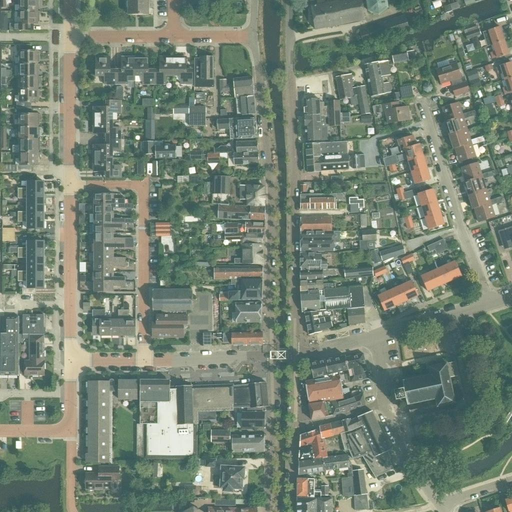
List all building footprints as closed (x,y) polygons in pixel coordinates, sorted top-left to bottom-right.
[(20,13),(37,12),(37,6),(39,6),(39,0),(37,0),(20,0),(20,13)] [(128,0),(129,15),(149,15),(149,0),(148,0),(128,0)] [(361,0),(344,0),(325,4),(324,0),(316,0),(317,5),(311,7),(315,30),(365,20),(361,0)] [(452,11),(459,9),(457,3),(450,5),(452,11)] [(37,12),(20,13),(20,24),(10,24),(10,31),(31,31),(31,25),(37,25),(37,19),(39,19),(39,12),(37,12)] [(364,45),(410,31),(406,16),(359,30),(364,45)] [(478,27),(464,31),(467,40),(481,36),(478,27)] [(505,41),(500,27),(482,33),(487,47),(493,45),(504,41),(505,41)] [(509,55),(505,41),(504,41),(493,45),(496,52),(490,54),(492,60),(498,58),(498,59),(509,55)] [(20,65),(38,65),(38,59),(40,59),(40,53),(38,53),(38,52),(32,52),(31,46),(17,46),(17,52),(20,52),(20,65)] [(379,63),(365,65),(368,80),(382,78),(391,76),(389,66),(395,65),(395,64),(414,60),(413,52),(393,56),(394,61),(388,62),(380,64),(379,63)] [(194,88),(214,88),(214,57),(199,56),(199,59),(194,59),(194,88)] [(110,57),(96,57),(96,76),(105,76),(105,85),(116,84),(116,70),(110,70),(110,57)] [(122,70),(116,70),(116,84),(128,84),(136,84),(136,76),(136,57),(122,57),(122,70)] [(148,57),(136,57),(136,76),(143,76),(143,84),(154,84),(154,70),(148,70),(148,57)] [(160,70),(154,70),(154,84),(166,84),(166,76),(173,76),(173,57),(160,57),(160,70)] [(186,57),(173,57),(173,76),(181,76),(181,84),(193,84),(193,69),(186,69),(186,57)] [(500,67),(496,69),(498,75),(503,74),(505,80),(511,77),(511,63),(511,62),(500,66),(500,67)] [(457,63),(437,69),(441,84),(450,81),(452,86),(455,96),(470,91),(467,82),(465,76),(461,77),(457,63)] [(38,65),(20,65),(20,78),(38,78),(38,72),(40,72),(40,65),(38,65)] [(351,75),(336,78),(339,89),(341,100),(351,99),(352,107),(360,105),(362,116),(370,114),(365,87),(356,88),(357,89),(353,90),(352,87),(353,87),(351,75)] [(254,96),(252,77),(234,79),(234,85),(226,86),(226,80),(220,81),(220,93),(235,91),(235,98),(254,96)] [(507,87),(503,89),(505,95),(509,94),(511,93),(511,77),(505,80),(507,87)] [(38,78),(20,78),(20,90),(38,90),(38,84),(40,84),(40,78),(38,78)] [(382,78),(368,80),(369,86),(370,89),(371,97),(385,95),(385,94),(391,93),(390,89),(389,83),(383,84),(382,78)] [(38,90),(20,90),(20,103),(17,103),(17,109),(32,109),(32,103),(38,103),(38,97),(40,97),(40,90),(38,90)] [(243,115),(256,114),(254,96),(235,98),(236,99),(238,116),(243,115)] [(320,100),(304,100),(305,116),(320,116),(321,117),(325,117),(325,118),(325,117),(329,117),(330,127),(340,126),(340,124),(350,123),(350,113),(340,114),(339,101),(332,102),(331,102),(330,102),(329,102),(329,109),(324,109),(324,103),(320,103),(320,100)] [(121,113),(121,101),(107,101),(107,108),(94,107),(94,121),(113,121),(113,113),(121,113)] [(468,113),(463,114),(459,102),(442,108),(447,122),(463,117),(464,119),(470,117),(468,113)] [(499,108),(498,107),(497,102),(496,103),(493,103),(478,108),(479,112),(485,110),(486,113),(499,108)] [(374,114),(383,112),(386,112),(388,124),(411,120),(408,107),(397,109),(395,103),(372,107),(374,114)] [(32,115),(32,109),(17,109),(17,115),(20,115),(20,128),(38,128),(38,122),(40,122),(40,116),(38,116),(38,115),(32,115)] [(206,114),(190,114),(189,126),(206,126),(206,114)] [(320,116),(305,116),(306,131),(306,142),(322,141),(328,141),(327,131),(327,127),(325,127),(325,118),(325,117),(321,117),(320,116)] [(468,130),(464,119),(463,117),(447,122),(445,122),(449,136),(468,130)] [(230,140),(237,140),(257,138),(256,118),(236,119),(236,120),(218,121),(218,130),(230,129),(230,140)] [(113,128),(113,121),(94,121),(94,134),(107,134),(107,139),(121,139),(121,128),(113,128)] [(154,133),(154,121),(146,121),(146,133),(154,133)] [(38,128),(20,128),(20,141),(38,141),(38,135),(40,135),(40,128),(38,128)] [(472,143),(471,140),(468,130),(449,136),(454,149),(455,148),(472,143)] [(420,144),(416,145),(413,135),(397,140),(401,153),(405,152),(408,160),(423,156),(420,144)] [(113,151),(121,151),(121,139),(107,139),(107,146),(94,146),(94,159),(113,158),(113,151)] [(472,145),(478,143),(476,139),(471,140),(472,143),(455,148),(460,162),(476,157),(472,145)] [(20,153),(38,153),(38,147),(40,147),(40,141),(38,141),(20,141),(20,153)] [(155,153),(155,154),(155,159),(176,159),(176,146),(169,147),(169,145),(163,145),(163,147),(155,147),(153,148),(153,142),(143,142),(144,155),(153,155),(153,153),(155,153)] [(227,154),(258,153),(258,142),(236,143),(236,144),(234,144),(234,149),(229,149),(225,147),(220,147),(218,149),(214,149),(214,154),(220,154),(227,154)] [(324,143),(306,144),(307,158),(348,156),(348,155),(348,148),(347,142),(342,142),(324,143)] [(38,153),(20,153),(20,166),(17,166),(17,172),(32,172),(32,166),(38,166),(38,160),(40,160),(40,153),(38,153)] [(258,153),(227,154),(227,159),(234,159),(234,165),(259,165),(258,153)] [(348,156),(307,158),(308,173),(321,172),(321,171),(349,169),(348,156)] [(360,169),(359,156),(352,156),(353,169),(360,169)] [(411,172),(427,168),(423,156),(408,160),(411,172)] [(121,166),(113,166),(113,158),(94,159),(94,171),(107,172),(107,178),(121,178),(121,166)] [(487,173),(482,175),(478,163),(462,168),(466,182),(483,177),(483,180),(489,178),(487,173)] [(415,184),(431,179),(427,168),(411,172),(415,184)] [(199,184),(199,176),(189,176),(188,184),(199,184)] [(213,192),(213,195),(229,195),(230,195),(230,192),(230,177),(224,177),(214,177),(213,192)] [(487,190),(483,180),(483,177),(466,182),(464,183),(469,196),(487,190)] [(18,194),(44,194),(44,182),(28,182),(28,189),(18,189),(18,194)] [(265,208),(265,187),(241,185),(240,200),(247,200),(247,206),(265,208)] [(422,206),(437,201),(434,189),(418,194),(422,206)] [(491,203),(490,201),(487,190),(469,196),(473,209),(475,209),(474,208),(491,203)] [(400,202),(416,197),(414,191),(404,194),(398,196),(400,202)] [(28,206),(44,206),(44,194),(18,194),(18,199),(28,199),(28,206)] [(319,210),(328,210),(328,194),(318,195),(319,210)] [(337,200),(342,200),(342,194),(328,194),(328,210),(337,209),(337,200)] [(114,195),(93,195),(94,205),(106,205),(125,205),(125,200),(114,200),(114,195)] [(301,210),(310,210),(309,195),(300,195),(301,210)] [(310,210),(319,210),(318,195),(309,195),(310,210)] [(358,198),(349,199),(349,205),(358,205),(358,209),(364,209),(364,200),(358,200),(358,198)] [(492,206),(497,204),(496,199),(490,201),(491,203),(474,208),(475,209),(479,223),(496,217),(492,206)] [(426,218),(441,213),(437,201),(422,206),(426,218)] [(106,205),(94,205),(94,214),(114,214),(114,211),(114,210),(114,209),(125,209),(128,209),(133,209),(133,205),(125,205),(106,205)] [(234,206),(218,205),(217,219),(250,220),(264,220),(264,221),(265,221),(265,208),(247,206),(234,206)] [(18,218),(44,218),(44,206),(28,206),(28,212),(18,212),(18,218)] [(429,230),(445,225),(441,213),(426,218),(429,230)] [(114,214),(94,214),(94,224),(125,224),(132,224),(133,224),(133,219),(125,219),(124,219),(114,219),(114,214)] [(332,217),(301,218),(301,232),(332,231),(332,217)] [(18,222),(28,222),(28,230),(44,230),(44,218),(18,218),(18,222)] [(224,232),(219,232),(219,235),(263,234),(264,234),(265,223),(246,222),(246,224),(224,224),(224,232)] [(125,224),(94,224),(94,234),(114,234),(114,229),(125,229),(125,228),(125,224)] [(152,224),(151,224),(152,237),(157,237),(160,237),(161,237),(170,237),(170,224),(166,224),(163,224),(161,224),(156,224),(152,224)] [(511,228),(499,232),(504,247),(511,244),(511,228)] [(332,231),(301,232),(301,241),(332,241),(332,243),(335,243),(341,243),(341,232),(341,231),(332,231)] [(376,231),(362,232),(363,241),(377,240),(376,231)] [(114,234),(94,234),(94,244),(114,244),(125,244),(133,244),(133,239),(125,239),(114,239),(114,234)] [(219,235),(214,235),(214,240),(224,240),(242,240),(242,245),(262,245),(263,234),(219,235)] [(437,255),(449,250),(444,240),(433,245),(435,250),(437,255)] [(332,241),(301,241),(301,252),(335,251),(335,243),(332,243),(332,241)] [(18,255),(44,255),(44,242),(28,242),(28,249),(18,249),(18,255)] [(114,244),(94,244),(94,253),(114,253),(114,248),(125,248),(133,249),(133,244),(125,244),(114,244)] [(242,260),(234,260),(234,265),(243,265),(263,265),(263,255),(263,245),(262,245),(242,245),(242,255),(242,257),(242,260)] [(402,246),(379,253),(381,257),(382,261),(405,254),(402,246)] [(114,253),(94,253),(94,263),(125,263),(125,258),(114,258),(114,253)] [(322,255),(316,255),(316,253),(301,253),(301,268),(302,268),(302,271),(327,270),(327,260),(322,261),(322,255)] [(44,269),(44,255),(18,255),(18,259),(28,259),(28,269),(44,269)] [(412,255),(406,257),(409,263),(414,261),(412,255)] [(406,257),(401,260),(403,265),(408,275),(413,273),(409,263),(406,257)] [(451,282),(462,277),(456,262),(444,267),(451,282)] [(125,263),(94,263),(94,273),(114,273),(114,268),(125,268),(125,263)] [(241,285),(241,280),(241,279),(263,279),(263,277),(263,276),(264,274),(263,273),(263,267),(214,267),(214,279),(231,279),(231,285),(235,285),(241,285)] [(345,280),(373,277),(372,267),(344,269),(345,280)] [(376,278),(387,273),(384,267),(373,272),(375,277),(371,278),(373,283),(372,284),(373,286),(379,284),(376,278)] [(439,287),(451,282),(444,267),(433,272),(439,287)] [(44,282),(44,269),(28,269),(28,272),(18,272),(18,282),(28,282),(44,282)] [(323,280),(323,277),(336,276),(335,270),(301,272),(301,281),(323,280)] [(428,292),(439,287),(433,272),(421,277),(428,292)] [(114,273),(94,273),(94,283),(125,283),(125,282),(125,278),(114,278),(114,273)] [(235,285),(235,292),(229,292),(229,295),(229,300),(262,300),(263,280),(241,280),(241,285),(235,285)] [(407,301),(419,296),(412,281),(401,286),(407,301)] [(44,289),(44,282),(28,282),(28,289),(23,289),(23,295),(36,295),(36,289),(44,289)] [(323,282),(301,282),(301,291),(324,290),(336,289),(335,284),(328,284),(324,284),(324,285),(323,285),(323,282)] [(125,283),(94,283),(94,293),(95,292),(114,293),(114,287),(125,287),(125,283)] [(396,306),(407,301),(401,286),(389,291),(396,306)] [(336,293),(335,293),(336,310),(340,309),(363,307),(363,302),(363,300),(363,298),(362,291),(359,291),(358,288),(336,290),(336,293)] [(187,315),(187,310),(193,310),(193,304),(197,304),(197,297),(193,297),(193,290),(166,291),(153,291),(152,291),(152,300),(152,302),(152,311),(153,311),(156,311),(162,311),(162,316),(156,316),(156,321),(153,321),(153,331),(153,339),(184,338),(184,330),(186,330),(188,327),(188,315),(187,315)] [(324,290),(301,291),(302,304),(303,313),(305,312),(306,313),(326,311),(324,290)] [(384,311),(396,306),(389,291),(378,296),(384,311)] [(233,323),(236,323),(261,323),(262,303),(246,303),(235,304),(236,313),(232,313),(233,323)] [(354,325),(365,323),(364,308),(348,310),(349,327),(354,326),(354,325)] [(326,311),(306,313),(310,335),(322,332),(322,331),(333,328),(330,318),(334,317),(333,310),(326,311)] [(105,311),(93,311),(93,334),(100,334),(100,337),(113,337),(113,320),(112,320),(112,318),(105,318),(105,311)] [(119,320),(113,320),(113,337),(125,337),(125,311),(124,311),(119,311),(119,320)] [(129,311),(125,311),(125,337),(136,337),(136,320),(129,320),(129,311)] [(24,315),(24,335),(43,335),(44,335),(45,314),(37,314),(24,315)] [(2,334),(0,333),(0,375),(9,375),(9,317),(4,317),(3,334),(2,334)] [(20,317),(9,317),(9,375),(20,375),(20,374),(20,361),(20,317)] [(224,334),(223,334),(223,339),(223,343),(232,343),(232,345),(247,345),(247,333),(224,334)] [(247,345),(263,344),(263,333),(247,333),(247,345)] [(204,345),(212,345),(212,334),(204,334),(204,345)] [(24,335),(23,335),(23,339),(30,339),(30,349),(32,349),(45,349),(44,336),(43,336),(43,335),(24,335)] [(32,349),(30,349),(30,361),(32,361),(45,361),(45,349),(32,349)] [(325,360),(310,364),(310,366),(313,377),(313,379),(319,377),(339,373),(348,371),(349,375),(350,382),(350,383),(368,379),(363,354),(346,358),(345,356),(327,360),(325,361),(325,360)] [(26,361),(20,361),(20,374),(26,374),(26,376),(32,376),(32,361),(30,361),(26,361)] [(32,361),(32,376),(45,376),(45,361),(32,361)] [(405,388),(396,390),(398,401),(408,399),(411,418),(446,411),(445,406),(456,404),(452,383),(451,378),(455,377),(453,364),(448,365),(448,364),(430,368),(432,376),(405,381),(404,381),(405,388)] [(313,381),(305,382),(307,393),(309,404),(309,405),(329,402),(338,400),(343,399),(344,399),(343,393),(341,385),(341,383),(339,373),(319,377),(319,380),(313,381)] [(89,455),(87,454),(87,463),(110,463),(110,428),(110,391),(120,391),(120,400),(138,400),(138,381),(137,381),(120,381),(120,382),(89,382),(89,428),(89,455)] [(171,381),(141,381),(140,425),(143,425),(143,426),(144,426),(175,427),(197,427),(197,425),(197,414),(212,414),(212,413),(234,412),(234,408),(247,408),(248,413),(250,413),(250,414),(262,412),(262,408),(268,407),(266,382),(249,384),(249,385),(233,386),(192,387),(192,386),(176,387),(176,388),(171,388),(171,381)] [(346,401),(348,411),(350,411),(356,409),(365,405),(363,395),(353,398),(351,399),(350,400),(349,400),(348,400),(346,401)] [(338,400),(329,402),(331,416),(344,413),(346,412),(348,411),(346,401),(345,401),(339,403),(338,400)] [(309,405),(310,413),(312,421),(328,417),(331,416),(329,402),(309,405)] [(243,413),(242,429),(254,429),(254,427),(264,427),(264,425),(265,426),(265,421),(264,421),(264,413),(262,413),(262,412),(250,414),(250,413),(248,413),(243,413)] [(346,433),(341,434),(345,451),(349,450),(354,459),(363,458),(375,478),(393,469),(389,460),(388,460),(388,459),(387,459),(386,459),(384,454),(390,451),(372,412),(358,418),(359,418),(359,419),(354,421),(355,422),(351,424),(350,419),(343,421),(346,433)] [(212,414),(197,414),(197,425),(199,425),(199,422),(212,421),(212,414)] [(343,421),(331,424),(333,436),(341,434),(346,433),(343,421)] [(331,424),(320,427),(320,428),(320,429),(323,439),(324,438),(333,436),(331,424)] [(175,427),(144,426),(144,461),(198,460),(197,427),(175,427)] [(301,436),(300,448),(312,446),(313,460),(323,458),(327,458),(324,438),(323,439),(320,429),(301,436)] [(230,431),(211,431),(211,443),(230,443),(230,431)] [(265,435),(232,436),(232,453),(264,452),(265,452),(265,436),(265,435)] [(300,448),(300,462),(313,460),(312,446),(300,448)] [(347,455),(335,457),(337,469),(349,468),(347,455)] [(327,458),(323,458),(325,471),(337,469),(335,457),(327,458)] [(299,462),(299,475),(325,471),(323,458),(313,460),(300,462),(299,462)] [(157,464),(148,463),(148,478),(157,478),(157,464)] [(87,478),(86,479),(86,485),(87,485),(86,490),(112,490),(112,480),(119,480),(120,467),(100,467),(100,474),(87,474),(87,478)] [(221,467),(220,488),(223,488),(223,491),(224,491),(232,492),(232,488),(242,489),(242,479),(243,479),(244,468),(221,467)] [(361,471),(353,472),(356,496),(354,497),(354,502),(360,501),(365,511),(369,511),(364,480),(363,480),(361,471)] [(297,480),(297,497),(314,498),(314,499),(316,499),(321,499),(321,496),(321,493),(314,493),(314,480),(297,480)] [(353,486),(342,487),(343,498),(354,497),(353,486)] [(314,499),(297,499),(297,511),(332,511),(332,496),(328,496),(324,496),(321,496),(321,499),(316,499),(314,499)]
